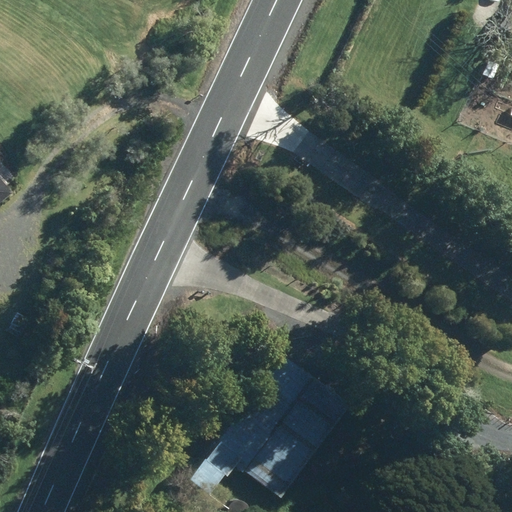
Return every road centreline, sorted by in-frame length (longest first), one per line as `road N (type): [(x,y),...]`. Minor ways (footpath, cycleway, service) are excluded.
road 1 (tertiary): [(40,511),(230,99)]
road 2 (residential): [(230,99),(288,130),(511,288)]
